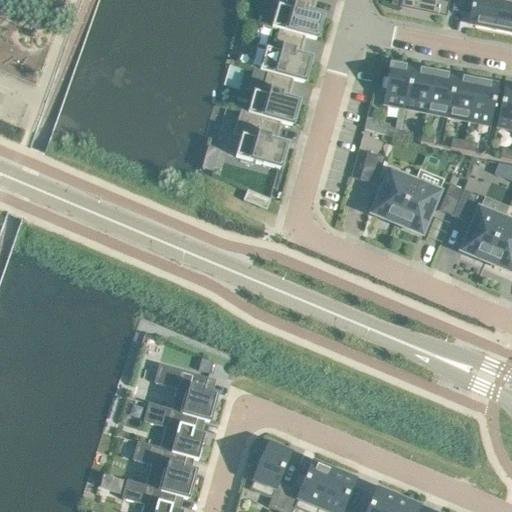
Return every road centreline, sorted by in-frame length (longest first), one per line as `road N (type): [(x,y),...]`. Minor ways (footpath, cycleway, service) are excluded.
road 1 (unclassified): [(446,360),(0,173)]
road 2 (residential): [(511,325),(302,235),(296,218),(351,25)]
road 3 (residential): [(213,511),(236,428),(249,413),(271,413),(504,511)]
road 4 (residential): [(351,25),(511,58)]
